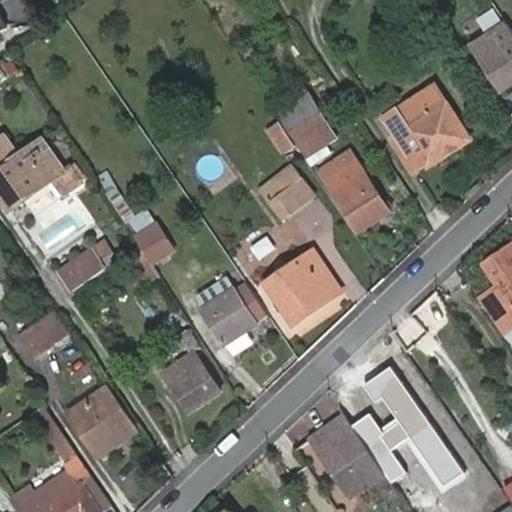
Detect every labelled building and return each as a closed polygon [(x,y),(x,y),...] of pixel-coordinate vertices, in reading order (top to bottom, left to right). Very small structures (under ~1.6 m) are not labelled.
[(511,0),(468,0),(458,7),(479,39),(502,25),(504,29),(506,31),(510,33),(511,33),(511,0)] [(0,32),(9,26),(0,10),(0,32)] [(470,139),(434,85),(397,110),(384,120),(403,148),(398,151),(413,174),(432,161),(434,165),(470,139)] [(318,113),(296,127),(303,138),(326,123),(318,113)] [(281,155),(296,147),(281,120),(266,128),(281,155)] [(6,137),(0,141),(0,198),(9,212),(55,180),(50,173),(61,165),(43,141),(20,158),(6,137)] [(323,171),(336,191),(334,192),(355,225),(386,204),(364,172),(363,173),(350,153),(323,171)] [(210,156),(200,168),(213,180),(223,168),(210,156)] [(55,180),(65,195),(82,183),(72,168),(65,172),(61,165),(50,173),(55,180)] [(290,187),(280,174),(263,186),(285,216),(316,195),(304,177),(290,187)] [(135,236),(153,264),(175,250),(157,222),(135,236)] [(108,238),(97,243),(109,265),(120,260),(108,238)] [(511,245),(486,263),(499,283),(503,290),(511,283),(511,245)] [(92,251),(61,272),(76,293),(106,270),(92,251)] [(304,269),(271,293),(295,325),(328,302),(324,297),(340,286),(315,251),(299,262),(304,269)] [(266,285),(271,293),(304,269),(299,262),(266,285)] [(499,283),(481,295),(506,333),(511,328),(511,283),(503,290),(499,283)] [(236,287),(201,310),(224,345),(229,341),(236,353),(253,342),(246,330),(259,322),(258,322),(269,314),(248,284),(238,291),(236,287)] [(344,291),(340,286),(324,297),(328,302),(344,291)] [(39,353),(62,338),(48,317),(26,331),(32,339),(30,340),(39,353)] [(221,391),(194,351),(164,373),(192,411),(221,391)] [(392,363),(363,383),(376,402),(384,397),(399,420),(383,431),(372,415),(353,427),(392,484),(408,473),(392,449),(411,437),(446,489),(467,474),(392,363)] [(101,457),(141,428),(111,386),(71,414),(101,457)] [(353,427),(347,416),(311,441),(352,498),(371,485),(380,497),(395,486),(392,484),(353,427)] [(22,511),(102,511),(103,511),(84,483),(75,489),(62,470),(15,499),(22,511)]
